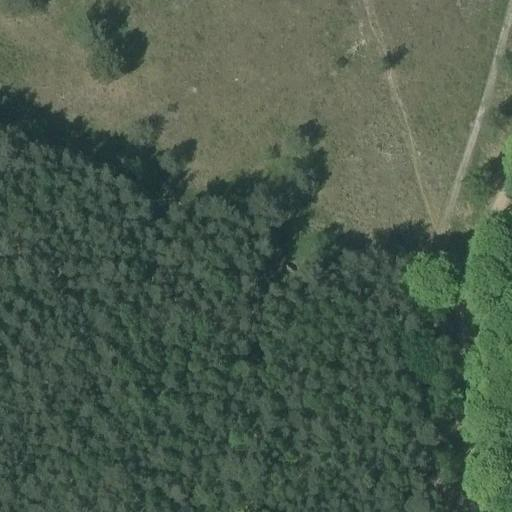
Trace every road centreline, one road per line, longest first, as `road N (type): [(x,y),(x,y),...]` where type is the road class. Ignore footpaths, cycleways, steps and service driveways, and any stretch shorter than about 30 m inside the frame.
road 1 (unknown): [(510,0),(419,309),(438,511)]
road 2 (track): [(479,511),(461,314),(511,195)]
